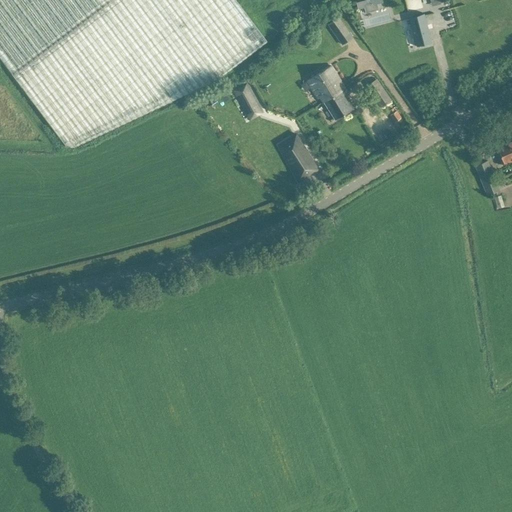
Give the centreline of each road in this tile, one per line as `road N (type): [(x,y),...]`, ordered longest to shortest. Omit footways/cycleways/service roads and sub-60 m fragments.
road 1 (unclassified): [(0,308),(258,238),(511,95)]
road 2 (unclassified): [(70,511),(16,413),(0,359)]
